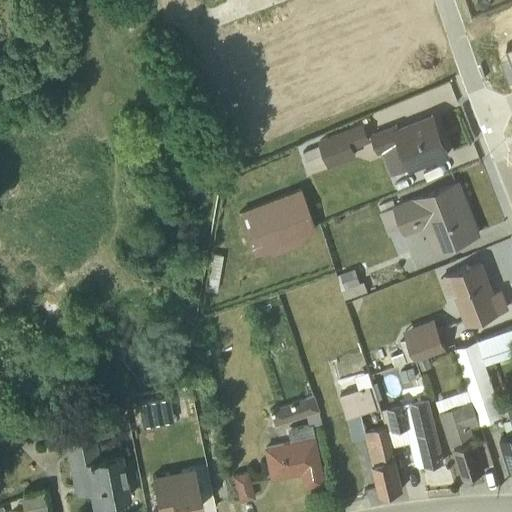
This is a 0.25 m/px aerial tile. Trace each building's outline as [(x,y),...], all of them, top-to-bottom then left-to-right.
[(511,58),(511,56),(500,60),(508,82),(511,80),(511,58)] [(392,170),(446,150),(433,113),(399,125),(397,122),(371,131),(379,152),(385,150),(392,170)] [(363,120),(320,137),(321,141),(303,149),(310,167),(329,160),(331,165),(356,155),(352,145),(370,138),(363,120)] [(466,199),(459,180),(381,210),(390,233),(400,229),(403,235),(423,227),(432,250),(475,233),(462,201),(466,199)] [(236,210),(253,253),(316,228),(299,184),(236,210)] [(10,248),(96,235),(89,193),(4,206),(10,248)] [(455,294),(466,321),(507,305),(500,289),(490,294),(486,283),(490,282),(481,261),(440,278),(447,296),(455,294)] [(353,267),(338,272),(345,297),(361,292),(353,267)] [(446,347),(434,316),(404,328),(407,335),(401,338),(410,361),(446,347)] [(471,400),(479,423),(502,416),(485,363),(511,354),(511,327),(454,347),(471,400)] [(412,366),(399,370),(402,381),(416,377),(412,366)] [(380,493),(402,488),(388,430),(386,424),(365,429),(361,413),(381,406),(373,383),(341,393),(352,439),(366,435),(380,493)] [(318,408),(312,393),(268,409),(273,425),(304,414),(306,423),(286,428),(289,441),(264,446),(271,475),(301,469),(304,486),(322,482),(312,435),(315,435),(313,424),(320,422),(318,408)] [(441,460),(426,398),(382,409),(386,424),(388,430),(406,427),(415,467),(441,460)] [(479,423),(471,400),(438,411),(450,448),(454,447),(463,475),(484,468),(483,465),(493,462),(485,438),(476,441),(471,426),(479,423)] [(511,402),(506,404),(511,423),(511,432),(500,437),(509,468),(511,466),(511,402)] [(48,411),(25,416),(29,437),(52,432),(48,411)] [(14,441),(2,424),(0,425),(0,446),(1,449),(14,441)] [(94,432),(63,438),(74,493),(90,490),(93,502),(121,497),(118,482),(127,480),(121,452),(99,456),(94,432)] [(193,466),(150,475),(158,511),(172,509),(172,511),(191,511),(193,511),(192,507),(201,505),(193,466)] [(253,495),(246,470),(233,474),(240,498),(253,495)] [(48,511),(44,488),(20,498),(22,508),(10,510),(10,511),(48,511)]
